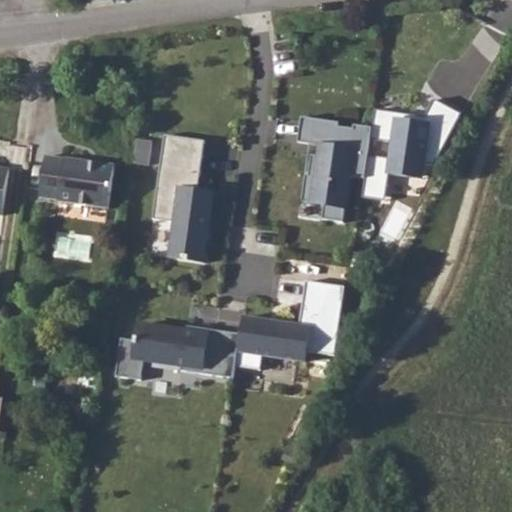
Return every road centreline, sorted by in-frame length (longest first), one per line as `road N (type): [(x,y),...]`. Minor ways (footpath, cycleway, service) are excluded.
road 1 (residential): [(254,0),(262,68),(234,267)]
road 2 (residential): [(0,32),(236,0)]
